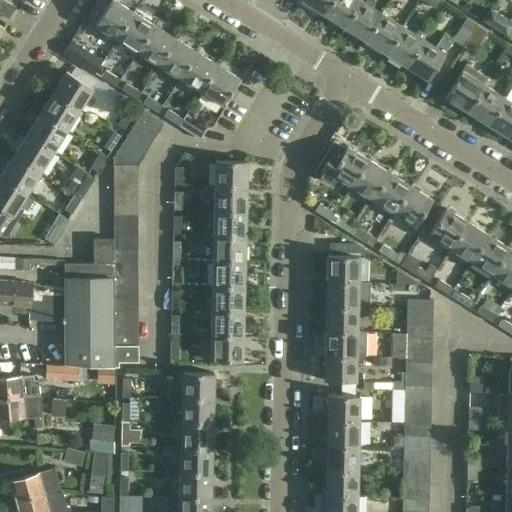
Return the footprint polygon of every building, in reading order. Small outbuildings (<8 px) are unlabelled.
[(1,0),(0,0),(0,15),(7,20),(15,8),(1,0)] [(105,0),(96,0),(86,18),(95,24),(108,2),(105,0)] [(116,39),(133,12),(113,0),(109,0),(108,2),(95,24),(94,25),(116,39)] [(300,0),(322,13),(329,0),(300,0)] [(358,0),(329,0),(322,13),(343,26),(358,0)] [(358,0),(343,26),(363,39),(380,13),(359,0),(358,0)] [(511,23),(490,10),(482,22),(507,37),(511,29),(511,23)] [(153,25),(133,12),(116,39),(136,52),(153,25)] [(363,39),(385,52),(401,26),(380,13),(363,39)] [(463,47),(477,25),(465,17),(451,40),(463,47)] [(136,52),(158,65),(175,38),(153,25),(136,52)] [(477,25),(463,47),(474,54),(488,31),(477,25)] [(385,52),(405,66),(422,39),(401,26),(385,52)] [(422,39),(405,66),(427,79),(451,40),(442,34),(434,47),(422,39)] [(158,65),(179,78),(196,52),(175,38),(158,65)] [(73,59),(95,73),(102,61),(80,48),(73,59)] [(179,78),(200,91),(217,65),(196,52),(179,78)] [(200,91),(222,105),(239,78),(217,65),(200,91)] [(100,76),(115,86),(120,79),(105,69),(100,76)] [(52,93),(79,109),(92,88),(65,71),(52,93)] [(466,111),(483,85),(461,71),(444,98),(466,111)] [(122,90),(137,99),(141,92),(126,82),(122,90)] [(466,111),(487,124),(504,98),(483,85),(466,111)] [(52,93),(39,114),(65,130),(79,109),(52,93)] [(143,103),(158,113),(162,105),(147,96),(143,103)] [(487,124),(508,137),(511,130),(511,102),(504,98),(487,124)] [(123,128),(133,113),(125,109),(116,124),(123,128)] [(179,126),(183,118),(168,109),(164,116),(179,126)] [(137,164),(163,123),(142,110),(113,158),(113,164),(137,164)] [(186,113),(183,118),(179,126),(200,139),(208,127),(186,113)] [(52,152),(65,130),(39,114),(26,135),(52,152)] [(112,130),(103,145),(110,150),(120,135),(112,130)] [(39,172),(52,152),(26,135),(13,156),(39,172)] [(351,186),(368,159),(346,146),(345,148),(333,140),(313,172),(333,184),(337,177),(351,186)] [(99,152),(89,166),(96,171),(106,156),(99,152)] [(0,177),(26,194),(39,172),(13,156),(0,175),(0,177)] [(389,173),(368,159),(351,186),(373,200),(389,173)] [(215,160),(214,186),(245,187),(246,161),(227,160),(215,160)] [(137,177),(137,164),(113,164),(113,177),(137,177)] [(174,167),(174,184),(182,184),(182,167),(174,167)] [(86,173),(77,187),(83,192),(93,177),(86,173)] [(373,200),(393,212),(410,185),(389,173),(373,200)] [(26,194),(0,177),(0,233),(5,237),(23,209),(19,206),(26,194)] [(137,189),(137,177),(113,177),(113,189),(137,189)] [(410,185),(393,212),(415,226),(432,199),(410,185)] [(244,211),(245,187),(214,186),(213,210),(244,211)] [(137,201),(137,189),(113,189),(113,201),(137,201)] [(173,191),(173,209),(181,210),(182,191),(173,191)] [(73,194),(64,208),(70,212),(80,198),(73,194)] [(137,213),(137,201),(113,201),(113,213),(137,213)] [(334,213),(319,203),(314,210),(330,220),(334,213)] [(450,248),(467,221),(445,207),(428,234),(450,248)] [(213,210),(212,235),(244,236),(244,211),(213,210)] [(137,225),(137,213),(113,213),(113,225),(137,225)] [(173,216),(172,234),(180,234),(181,216),(173,216)] [(351,234),(356,227),(340,217),(336,224),(351,234)] [(488,234),(467,221),(450,248),(471,261),(488,234)] [(113,225),(112,238),(137,237),(137,225),(113,225)] [(356,227),(351,234),(372,247),(376,240),(356,227)] [(471,261),(492,274),(509,247),(488,234),(471,261)] [(212,235),(212,260),(243,261),(244,236),(212,235)] [(112,238),(112,249),(137,249),(137,237),(112,238)] [(93,263),(112,263),(112,238),(93,238),(93,263)] [(172,241),(172,259),(180,259),(180,241),(172,241)] [(325,280),(357,281),(358,255),(367,256),(367,251),(355,243),(328,243),(328,255),(326,255),(325,280)] [(397,253),(382,243),(378,250),(393,260),(399,264),(405,255),(401,252),(397,253)] [(492,274),(511,286),(511,249),(509,247),(492,274)] [(112,249),(112,261),(137,261),(137,249),(112,249)] [(212,260),(211,285),(242,286),(243,261),(212,260)] [(112,261),(112,263),(112,273),(137,273),(137,261),(112,261)] [(64,322),(64,346),(64,365),(118,368),(118,363),(138,363),(137,346),(112,346),(112,333),(112,321),(112,309),(112,297),(112,285),(112,273),(112,263),(93,263),(63,263),(63,291),(32,283),(31,287),(39,287),(38,293),(31,293),(30,306),(29,318),(64,322)] [(433,275),(417,265),(413,272),(428,282),(433,275)] [(171,266),(171,284),(179,284),(180,266),(171,266)] [(395,284),(419,286),(421,286),(396,270),(395,284)] [(137,285),(137,273),(112,273),(112,285),(137,285)] [(434,286),(450,296),(454,288),(438,278),(434,286)] [(12,312),(12,305),(30,306),(31,293),(38,293),(39,287),(31,287),(32,283),(14,282),(13,281),(0,279),(0,311),(2,314),(8,314),(12,312)] [(325,280),(325,305),(356,306),(357,281),(325,280)] [(137,297),(137,285),(112,285),(112,297),(137,297)] [(211,285),(210,310),(242,311),(242,286),(211,285)] [(406,311),(433,312),(433,300),(429,299),(430,291),(421,286),(419,286),(418,299),(406,299),(406,311)] [(171,291),(170,309),(178,309),(179,291),(171,291)] [(454,299),(470,309),(475,301),(459,291),(454,299)] [(137,309),(137,297),(112,297),(112,309),(137,309)] [(325,305),(324,330),(356,331),(356,306),(325,305)] [(476,312),(491,322),(496,315),(481,305),(476,312)] [(137,321),(137,309),(112,309),(112,321),(137,321)] [(210,310),(210,334),(241,335),(242,311),(210,310)] [(406,324),(433,324),(433,312),(406,311),(406,324)] [(170,316),(169,334),(177,334),(178,316),(170,316)] [(511,334),(511,324),(502,318),(497,326),(511,334)] [(137,333),(137,321),(112,321),(112,333),(137,333)] [(433,324),(406,324),(405,336),(432,337),(433,324)] [(323,355),(355,356),(365,357),(366,332),(356,331),(324,330),(323,355)] [(137,346),(137,333),(112,333),(112,346),(137,346)] [(241,335),(210,334),(209,360),(241,361),(241,335)] [(432,337),(405,336),(405,346),(397,346),(397,359),(405,359),(405,348),(432,349),(432,337)] [(169,341),(169,359),(177,359),(177,342),(169,341)] [(405,361),(432,362),(432,349),(405,348),(405,359),(405,361)] [(355,356),(323,355),(323,381),(342,381),(341,387),(353,387),(353,382),(354,382),(355,356)] [(405,373),(431,374),(432,362),(405,361),(405,373)] [(85,368),(46,365),(45,378),(84,380),(85,368)] [(181,398),(212,398),(213,373),(181,372),(181,398)] [(431,374),(405,373),(404,382),(404,386),(431,386),(431,374)] [(0,398),(31,396),(39,395),(36,379),(19,381),(19,376),(0,377),(0,398)] [(129,397),(129,379),(121,378),(121,397),(129,397)] [(404,391),(404,386),(404,382),(392,382),(391,391),(404,391)] [(469,382),(469,393),(477,393),(481,393),(482,382),(469,382)] [(404,398),(431,399),(431,386),(404,386),(404,391),(404,398)] [(326,421),(358,421),(359,396),(327,395),(326,421)] [(31,396),(0,398),(0,419),(23,418),(23,411),(33,410),(31,396)] [(211,423),(212,398),(181,398),(180,422),(211,423)] [(431,399),(404,398),(404,410),(430,411),(431,399)] [(49,401),(49,421),(66,422),(66,401),(49,401)] [(128,422),(129,404),(121,404),(121,421),(128,422)] [(469,408),(469,418),(480,418),(481,409),(469,408)] [(430,411),(404,410),(403,423),(430,424),(430,411)] [(469,418),(468,429),(480,429),(480,418),(469,418)] [(357,446),(358,421),(326,421),(326,445),(357,446)] [(211,448),(211,423),(180,422),(179,447),(211,448)] [(430,424),(403,423),(403,436),(430,436),(430,424)] [(128,447),(128,428),(120,428),(120,446),(128,447)] [(430,436),(403,436),(403,447),(429,448),(430,436)] [(101,496),(106,452),(113,453),(113,442),(89,439),(88,451),(93,451),(88,495),(101,496)] [(357,471),(357,446),(326,445),(325,470),(357,471)] [(210,473),(211,448),(179,447),(179,472),(210,473)] [(429,448),(403,447),(403,460),(429,461),(429,448)] [(127,470),(127,453),(120,452),(119,470),(127,470)] [(467,458),(467,469),(479,469),(479,459),(467,458)] [(429,461),(403,460),(402,473),(429,473),(429,461)] [(14,501),(53,491),(59,489),(54,468),(9,481),(14,501)] [(467,469),(467,479),(479,480),(479,469),(467,469)] [(356,496),(357,471),(325,470),(325,495),(356,496)] [(209,498),(210,473),(179,472),(178,497),(209,498)] [(429,473),(402,473),(402,485),(428,485),(429,473)] [(126,495),(127,478),(119,477),(118,495),(126,495)] [(428,485),(402,485),(402,497),(428,498),(428,485)] [(53,491),(14,501),(17,511),(65,511),(60,492),(53,491)] [(355,511),(356,496),(325,495),(324,511),(355,511)] [(112,511),(112,497),(100,497),(99,511),(112,511)] [(208,511),(209,498),(178,497),(177,511),(208,511)] [(401,510),(428,510),(428,498),(402,497),(401,510)] [(126,511),(126,502),(118,502),(118,511),(126,511)]
